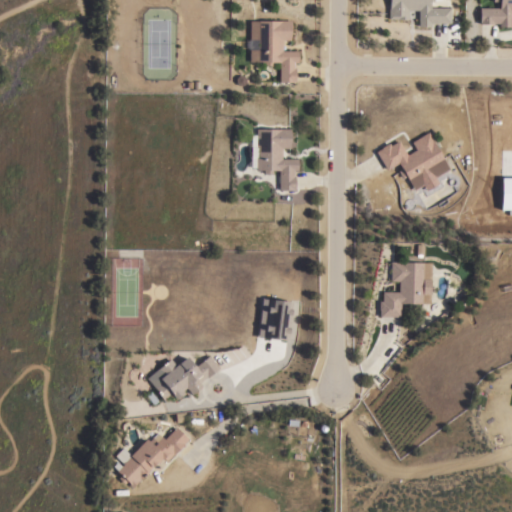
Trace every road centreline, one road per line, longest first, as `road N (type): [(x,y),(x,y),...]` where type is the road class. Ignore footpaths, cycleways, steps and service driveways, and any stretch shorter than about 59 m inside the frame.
road 1 (residential): [(337,0),(334,389)]
road 2 (residential): [(337,70),(511,68)]
